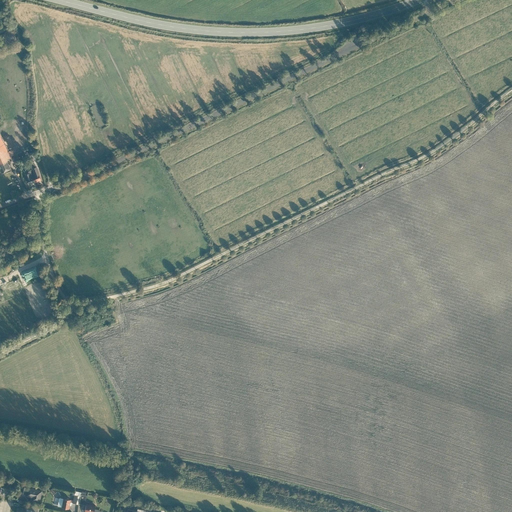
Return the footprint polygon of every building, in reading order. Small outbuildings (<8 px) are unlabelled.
[(8,151),(0,135),(0,169),(1,172),(12,167),(8,158),(14,155),(11,149),(8,151)] [(34,173),(32,174),(35,182),(40,179),(38,173),(39,173),(37,166),(36,167),(32,168),(34,173)] [(30,170),(24,173),(29,184),(35,182),(32,174),(31,173),(30,170)] [(43,490),(27,487),(25,496),(31,497),(30,502),(40,504),(43,490)] [(53,487),(49,490),(53,495),(57,491),(53,487)] [(63,498),(62,507),(69,508),(71,499),(63,498)]
